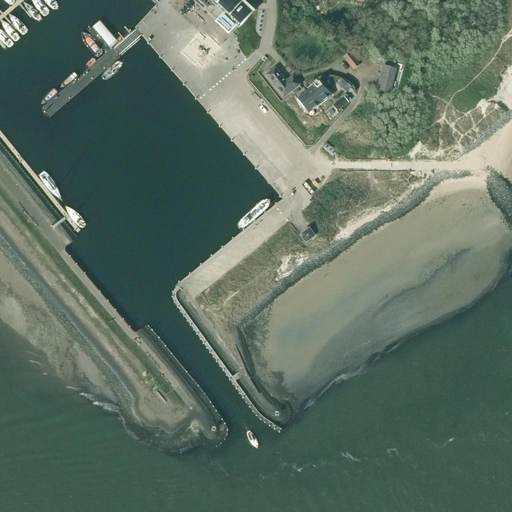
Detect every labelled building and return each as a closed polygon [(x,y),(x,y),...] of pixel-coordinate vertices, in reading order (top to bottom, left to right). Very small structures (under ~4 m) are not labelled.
[(194,0),(194,1),(228,33),(231,35),(233,33),(235,31),(242,23),(243,23),(244,21),(245,20),(253,11),(241,0),(194,0)] [(350,52),(343,57),(353,70),(360,65),(357,62),(362,58),(356,50),(351,53),(350,52)] [(389,93),(392,78),(395,69),(383,66),(377,90),(389,93)] [(275,69),(267,75),(284,97),(299,85),(292,77),(285,83),(275,69)] [(319,82),(297,99),(304,108),(308,114),(313,111),(328,99),(330,97),(326,91),(319,82)] [(344,97),(333,106),(337,111),(348,103),(344,97)] [(305,242),(314,236),(309,230),(300,236),(305,242)]
